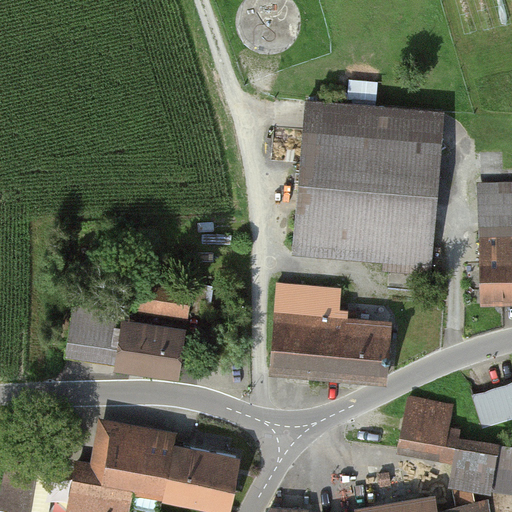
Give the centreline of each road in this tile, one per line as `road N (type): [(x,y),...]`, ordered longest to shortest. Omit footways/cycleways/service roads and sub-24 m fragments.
road 1 (track): [(295,429),(262,392),(256,158),(202,0)]
road 2 (unclassified): [(0,397),(190,397),(295,429)]
road 3 (unclassified): [(295,429),(511,341)]
road 4 (unknown): [(458,359),(463,329),(455,286),(470,134)]
